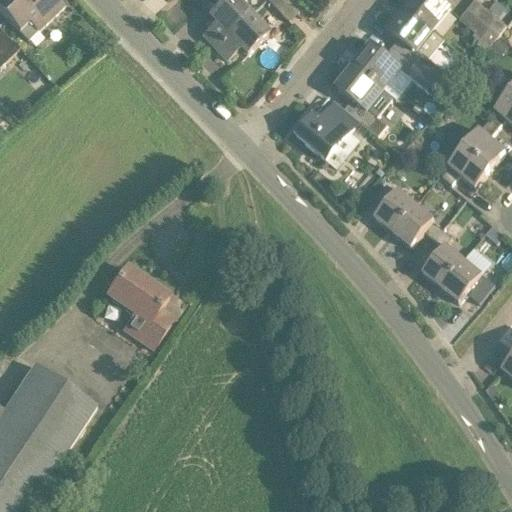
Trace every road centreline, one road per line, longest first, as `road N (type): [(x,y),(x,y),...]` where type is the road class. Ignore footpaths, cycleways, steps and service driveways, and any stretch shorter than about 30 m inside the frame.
road 1 (residential): [(443,386),(330,240),(242,148)]
road 2 (unclassified): [(242,148),(93,0)]
road 3 (residential): [(242,148),(358,0)]
road 4 (residential): [(511,493),(443,386)]
